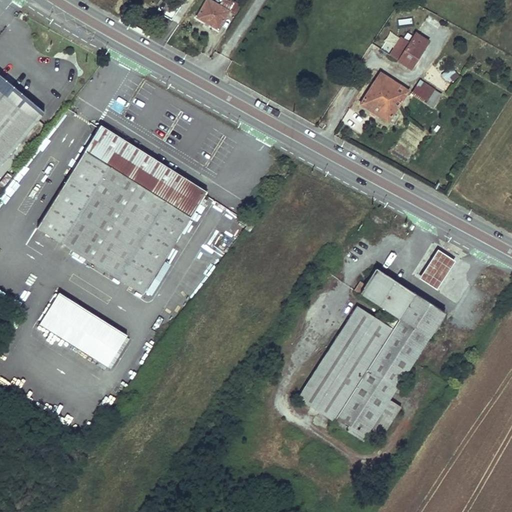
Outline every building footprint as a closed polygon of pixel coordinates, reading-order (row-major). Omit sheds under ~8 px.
[(236,14),(241,5),(235,1),(234,4),(227,0),(223,0),(220,6),(209,0),(207,0),(197,18),(219,30),(230,11),(236,14)] [(430,41),(417,33),(400,60),(413,68),(430,41)] [(441,74),(447,84),(458,77),(452,67),(441,74)] [(383,75),(381,73),(361,104),(389,122),(409,91),(383,75)] [(43,114),(0,79),(0,166),(36,122),(43,114)] [(442,95),(421,82),(415,92),(413,94),(434,107),(442,95)] [(101,126),(38,226),(143,293),(205,193),(101,126)] [(428,264),(419,278),(436,289),(446,275),(454,262),(437,251),(428,264)] [(445,313),(413,293),(376,269),(360,294),(390,314),(399,320),(392,330),(378,321),(357,307),(298,398),(332,420),(363,440),(368,433),(380,441),(401,408),(389,400),(395,391),(399,385),(445,313)] [(354,290),(359,294),(365,285),(360,282),(354,290)] [(125,334),(57,291),(37,323),(105,366),(125,334)] [(390,314),(378,321),(392,330),(399,320),(390,314)] [(395,391),(400,394),(404,388),(399,385),(395,391)]
